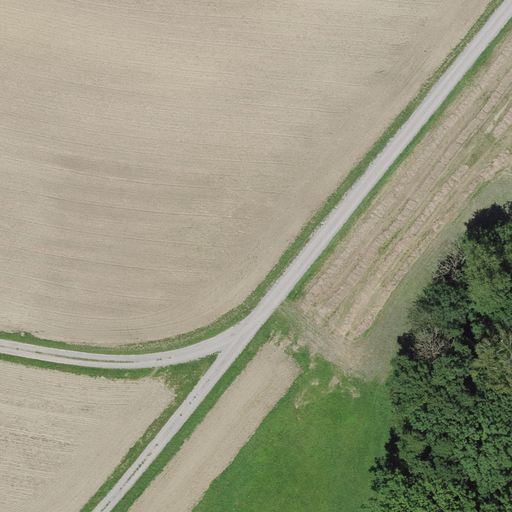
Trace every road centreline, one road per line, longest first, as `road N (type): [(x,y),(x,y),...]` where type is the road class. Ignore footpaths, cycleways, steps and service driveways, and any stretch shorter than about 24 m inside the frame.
road 1 (track): [(511,2),(251,326)]
road 2 (track): [(251,326),(200,350),(125,363),(0,345)]
road 3 (track): [(251,326),(102,511)]
